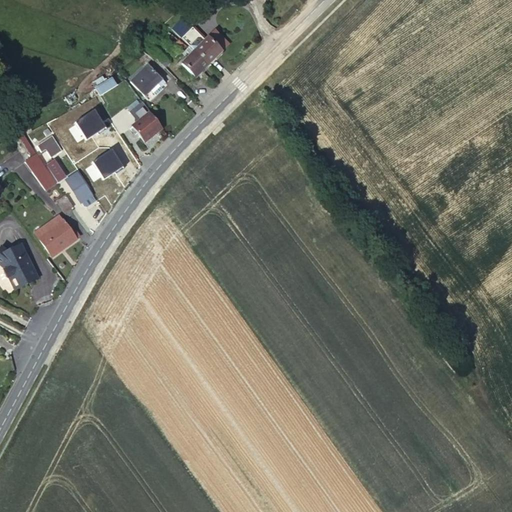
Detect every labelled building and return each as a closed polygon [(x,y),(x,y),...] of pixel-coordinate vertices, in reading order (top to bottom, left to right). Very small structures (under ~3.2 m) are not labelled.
[(177,15),(165,21),(168,28),(181,22),(177,15)] [(172,33),(183,38),(188,26),(177,21),(172,33)] [(197,42),(213,57),(218,52),(202,37),(197,42)] [(172,40),(161,51),(170,59),(181,48),(172,40)] [(190,80),(213,57),(197,42),(175,64),(190,80)] [(138,99),(143,94),(152,86),(157,81),(142,65),(123,83),(138,99)] [(163,87),(157,81),(152,86),(158,92),(163,87)] [(112,92),(106,85),(90,97),(95,104),(112,92)] [(152,86),(143,94),(150,101),(159,93),(158,92),(152,86)] [(141,150),(161,134),(148,118),(128,134),(141,150)] [(59,119),(48,125),(54,134),(65,128),(59,119)] [(96,128),(73,144),(82,157),(106,142),(96,128)] [(41,130),(30,139),(33,145),(45,137),(41,130)] [(13,136),(1,145),(37,196),(49,187),(13,136)] [(46,140),(32,150),(36,157),(41,153),(45,161),(56,153),(46,140)] [(52,162),(44,168),(58,189),(63,186),(63,185),(66,183),(52,162)] [(66,183),(63,185),(63,186),(77,207),(88,199),(73,177),(66,183)] [(101,204),(93,191),(89,195),(98,209),(101,204)] [(64,203),(57,193),(47,199),(54,210),(64,203)] [(27,233),(30,238),(55,222),(52,217),(27,233)] [(55,222),(30,238),(41,255),(66,240),(62,233),(55,221),(55,222)] [(2,251),(0,249),(0,268),(12,289),(25,282),(23,279),(31,270),(15,243),(2,251)] [(34,275),(31,270),(23,279),(25,282),(34,275)]
